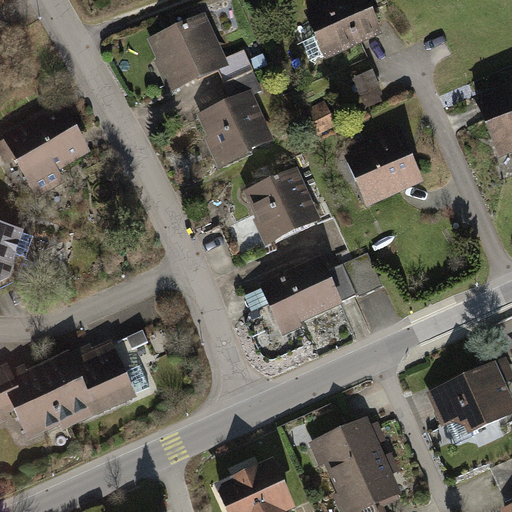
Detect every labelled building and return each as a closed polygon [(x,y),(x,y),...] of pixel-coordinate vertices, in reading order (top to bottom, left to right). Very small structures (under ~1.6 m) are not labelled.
[(368,0),(342,0),(310,14),(328,54),(381,31),(368,0)] [(200,13),(142,35),(164,91),(222,68),(200,13)] [(378,74),(356,80),(363,104),(385,98),(378,74)] [(511,88),(481,100),(501,151),(511,146),(511,88)] [(237,94),(183,117),(208,177),(262,154),(237,94)] [(59,105),(0,134),(0,137),(25,188),(86,158),(59,105)] [(396,126),(342,150),(367,205),(421,181),(396,126)] [(285,168),(233,190),(258,248),(310,226),(285,168)] [(0,227),(0,285),(16,232),(0,227)] [(347,265),(360,295),(382,285),(369,255),(347,265)] [(319,258),(261,285),(282,331),(358,297),(344,266),(326,274),(319,258)] [(0,364),(0,408),(23,400),(37,435),(148,391),(125,331),(30,369),(25,355),(0,364)] [(511,392),(500,364),(429,394),(443,428),(453,424),(467,429),(472,437),(511,418),(511,392)] [(367,426),(316,448),(342,511),(362,511),(397,497),(367,426)] [(288,455),(227,481),(240,511),(304,511),(312,509),(288,455)] [(511,472),(499,479),(511,503),(511,502),(511,472)]
